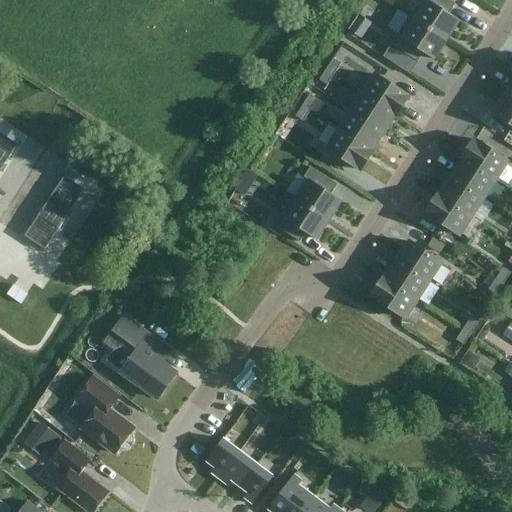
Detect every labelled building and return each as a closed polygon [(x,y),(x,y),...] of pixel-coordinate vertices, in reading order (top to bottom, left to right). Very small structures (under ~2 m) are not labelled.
[(365,0),(360,8),(370,14),(379,0),(365,0)] [(428,0),(416,19),(447,39),(459,21),(449,15),(455,5),(447,0),(428,0)] [(447,39),(416,19),(410,15),(390,45),(417,63),(424,52),(434,59),(447,39)] [(333,58),(326,68),(334,73),(340,63),(333,58)] [(319,79),(327,84),(334,73),(326,68),(319,79)] [(363,94),(395,115),(397,116),(409,97),(376,75),(363,94)] [(310,94),(303,105),(310,109),(317,99),(310,94)] [(352,111),(384,132),(395,115),(363,94),(352,111)] [(511,98),(506,95),(494,113),(511,124),(511,98)] [(303,105),(295,115),(302,120),(310,109),(303,105)] [(372,150),(384,132),(352,111),(340,129),(372,150)] [(374,151),(372,150),(340,129),(327,148),(361,170),(374,151)] [(296,144),(311,153),(319,140),(305,131),(296,144)] [(511,145),(511,132),(509,131),(503,140),(511,145)] [(0,132),(0,171),(18,144),(0,132)] [(464,160),(495,180),(510,158),(477,136),(462,158),(464,160)] [(452,177),(484,198),(495,180),(464,160),(452,177)] [(298,199),(329,219),(341,201),(331,194),(338,184),(311,167),(304,177),(310,181),(298,199)] [(65,175),(24,236),(45,250),(85,189),(65,175)] [(473,215),(484,198),(452,177),(441,195),(473,215)] [(473,215),(441,195),(439,193),(426,213),(460,235),(473,215)] [(317,238),(329,219),(298,199),(279,228),(300,242),(307,232),(317,238)] [(399,259),(431,279),(442,262),(410,241),(399,259)] [(419,297),(431,279),(399,259),(387,276),(419,297)] [(502,266),(496,277),(504,282),(510,271),(502,266)] [(419,297),(387,276),(386,275),(372,296),(405,318),(419,297)] [(496,277),(489,288),(497,293),(504,282),(496,277)] [(155,396),(173,371),(153,357),(161,346),(123,318),(105,343),(130,361),(122,372),(155,396)] [(470,318),(463,329),(470,333),(477,323),(470,318)] [(511,321),(503,334),(511,340),(511,321)] [(463,329),(456,339),(463,344),(470,333),(463,329)] [(473,369),(479,359),(469,352),(462,362),(473,369)] [(511,376),(511,364),(509,362),(503,371),(511,376)] [(76,399),(79,401),(94,412),(82,428),(115,453),(119,448),(122,450),(128,449),(133,442),(132,436),(130,434),(134,428),(109,410),(118,397),(93,377),(76,399)] [(40,422),(25,443),(40,455),(46,448),(51,452),(61,438),(40,422)] [(301,441),(284,430),(277,441),(294,452),(301,441)] [(219,479),(240,451),(224,438),(207,461),(216,468),(212,473),(219,479)] [(88,511),(93,511),(109,492),(82,471),(91,460),(65,440),(51,459),(68,473),(57,488),(88,511)] [(239,486),(257,463),(240,451),(219,479),(227,484),(231,479),(239,486)] [(257,463),(239,486),(248,492),(244,497),(252,504),(273,476),(257,463)] [(348,497),(361,480),(350,472),(337,488),(348,497)] [(302,511),(314,497),(298,485),(301,480),(294,475),(268,509),(272,511),(302,511)] [(360,507),(367,511),(373,511),(383,500),(372,492),(360,507)] [(338,511),(340,510),(333,504),(330,509),(314,497),(302,511),(338,511)] [(41,511),(28,502),(20,511),(41,511)]
